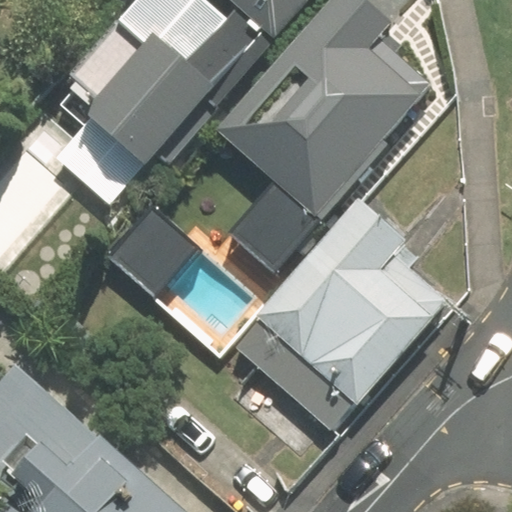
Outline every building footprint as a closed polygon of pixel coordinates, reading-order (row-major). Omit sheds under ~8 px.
[(224,0),(270,42),(308,0),(224,0)] [(289,139),(345,190),(427,101),(372,51),(389,32),(382,25),(355,1),(353,0),(352,0),(235,127),(270,159),(289,139)] [(355,0),(355,1),(382,25),(404,0),(355,0)] [(84,121),(142,174),(216,94),(158,41),(84,121)] [(89,182),(29,129),(0,162),(0,275),(4,279),(89,182)] [(330,436),(433,324),(381,277),(405,250),(357,207),(230,345),(330,436)] [(192,247),(158,210),(102,263),(136,300),(192,247)] [(0,511),(178,511),(17,371),(0,391),(0,511)] [(218,426),(175,386),(147,414),(190,455),(218,426)]
